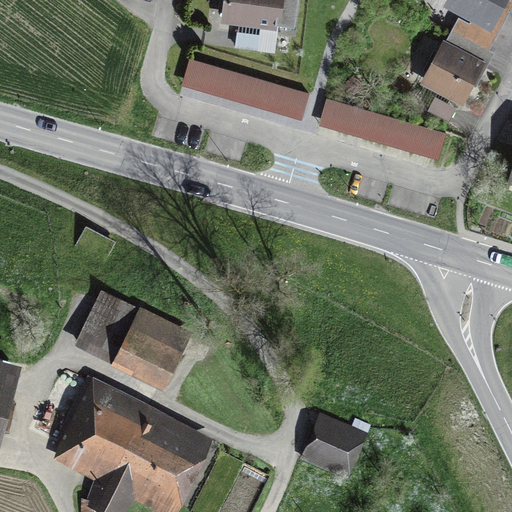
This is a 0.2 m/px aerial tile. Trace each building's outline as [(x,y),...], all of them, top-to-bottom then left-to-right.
[(277,25),(280,0),(227,0),(225,18),(277,25)] [(501,0),(450,0),(449,4),(489,25),(501,0)] [(494,38),(469,25),(463,38),(469,41),(487,51),(494,38)] [(469,41),(463,38),(451,32),(425,81),(461,100),(480,64),(462,55),(469,41)] [(297,94),(186,64),(180,86),(291,116),(297,94)] [(439,132),(318,99),(312,123),(433,155),(439,132)] [(101,292),(78,341),(160,381),(184,333),(101,292)] [(0,409),(9,375),(0,372),(0,409)] [(96,393),(101,382),(89,376),(87,380),(78,375),(74,383),(83,387),(76,401),(67,397),(59,411),(68,416),(57,437),(77,447),(74,452),(107,469),(90,502),(82,499),(81,511),(93,511),(97,505),(110,511),(118,511),(134,482),(168,500),(194,447),(155,428),(162,415),(146,407),(141,416),(96,393)] [(346,477),(366,433),(325,415),(305,459),(346,477)]
